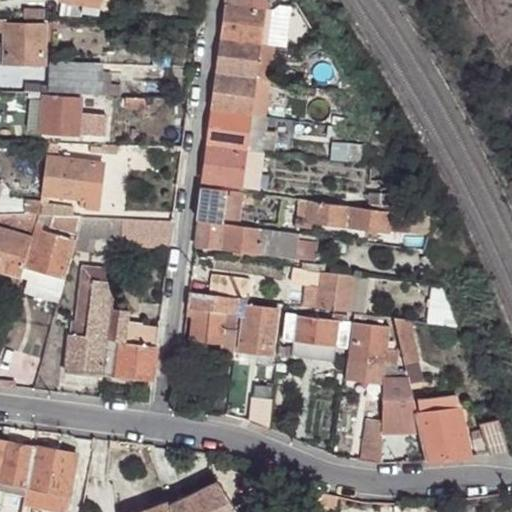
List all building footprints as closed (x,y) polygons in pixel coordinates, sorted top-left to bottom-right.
[(101,0),(61,0),(61,4),(82,7),(96,9),(100,10),(101,0)] [(226,0),(225,11),(246,14),(267,10),(260,1),(259,0),(226,0)] [(82,7),(61,4),(59,19),(79,22),(80,16),(82,7)] [(96,9),(82,7),(80,16),(94,18),(96,9)] [(246,14),(225,11),(221,42),(259,47),(259,43),(262,15),(246,14)] [(22,15),(23,24),(36,24),(36,15),(22,15)] [(23,24),(3,24),(2,34),(1,49),(2,60),(2,69),(43,70),(44,25),(36,24),(23,24)] [(259,47),(221,42),(217,78),(254,83),(258,53),(259,47)] [(273,55),(273,49),(259,47),(258,53),(273,55)] [(61,59),(60,68),(79,69),(79,60),(61,59)] [(49,67),(48,89),(48,95),(99,96),(100,73),(100,69),(79,69),(60,68),(49,67)] [(132,71),(133,100),(142,100),(141,67),(133,67),(132,71)] [(99,96),(99,99),(108,98),(109,75),(100,73),(99,96)] [(254,83),(217,78),(212,115),(249,119),(254,83)] [(26,136),(39,137),(43,98),(30,97),(26,136)] [(43,98),(39,137),(84,142),(87,122),(78,121),(79,101),(43,98)] [(133,100),(124,99),(124,109),(142,110),(143,100),(142,100),(133,100)] [(247,136),(249,119),(212,115),(208,151),(245,156),(247,136)] [(268,121),(249,119),(247,136),(262,137),(266,138),(268,121)] [(261,158),(262,137),(247,136),(245,156),(259,158),(261,158)] [(331,159),(361,163),(363,145),(333,142),(331,159)] [(47,147),(46,162),(55,162),(56,148),(47,147)] [(245,156),(208,151),(204,187),(240,190),(245,156)] [(255,191),(259,158),(245,156),(240,190),(255,191)] [(46,162),(42,197),(49,198),(79,202),(84,165),(55,162),(46,162)] [(101,167),(84,165),(79,202),(79,213),(97,215),(101,167)] [(367,211),(368,196),(368,195),(341,191),(338,208),(367,211)] [(239,226),(243,198),(202,193),(198,227),(221,230),(222,224),(239,226)] [(405,214),(396,198),(368,196),(367,211),(405,214)] [(42,197),(41,205),(42,210),(49,210),(49,198),(42,197)] [(306,220),(309,205),(295,203),(293,226),(291,237),(299,229),(300,220),(306,220)] [(29,204),(29,218),(38,219),(40,218),(42,210),(41,205),(29,204)] [(416,235),(405,214),(367,211),(338,208),(309,205),(306,220),(300,220),(299,229),(305,230),(305,224),(343,229),(386,233),(405,234),(416,235)] [(42,210),(40,218),(72,220),(73,212),(49,210),(42,210)] [(20,218),(0,218),(0,219),(0,226),(16,230),(16,229),(20,218)] [(20,218),(16,229),(33,235),(35,228),(38,219),(29,218),(20,218)] [(40,218),(38,219),(35,228),(77,232),(80,221),(72,220),(40,218)] [(99,223),(82,221),(81,238),(98,240),(99,223)] [(99,223),(98,240),(109,241),(111,234),(110,224),(99,223)] [(305,230),(299,229),(291,237),(299,238),(315,240),(341,243),(343,229),(305,224),(305,230)] [(168,252),(171,232),(172,230),(165,228),(137,226),(123,225),(121,235),(118,248),(133,250),(168,252)] [(224,230),(221,230),(198,227),(196,244),(207,246),(206,251),(221,254),(224,230)] [(264,234),(224,230),(221,254),(261,259),(264,234)] [(20,279),(31,241),(0,232),(0,272),(1,273),(20,279)] [(385,248),(404,250),(405,234),(386,233),(385,248)] [(299,238),(291,237),(278,236),(264,234),(261,259),(296,262),(298,245),(299,238)] [(426,252),(416,235),(405,234),(404,250),(426,252)] [(65,265),(67,259),(71,243),(40,235),(30,271),(62,280),(65,265)] [(315,240),(299,238),(298,245),(315,246),(315,240)] [(316,274),(316,267),(303,265),(303,272),(316,274)] [(111,314),(115,288),(108,287),(109,273),(87,270),(85,285),(83,284),(78,326),(73,326),(66,376),(100,381),(105,344),(107,344),(111,314)] [(58,304),(64,281),(62,280),(30,271),(24,294),(58,304)] [(291,286),(320,289),(323,275),(316,274),(303,272),(294,272),(291,286)] [(0,293),(16,298),(20,279),(1,273),(0,275),(0,293)] [(349,315),(354,278),(324,275),(323,275),(320,289),(318,311),(349,315)] [(209,301),(249,306),(252,286),(211,281),(209,301)] [(209,301),(189,298),(186,318),(192,319),(223,323),(237,325),(238,327),(243,328),(246,311),(248,311),(249,306),(209,301)] [(278,315),(248,311),(246,311),(243,328),(240,357),(272,361),(278,315)] [(127,316),(111,314),(107,344),(103,380),(153,386),(159,333),(126,328),(127,316)] [(192,319),(192,324),(189,345),(220,349),(223,323),(192,319)] [(284,344),(293,346),(296,321),(287,319),(284,344)] [(293,346),(335,351),(338,326),(335,325),(296,321),(293,346)] [(417,362),(408,324),(395,322),(405,365),(417,362)] [(218,364),(233,366),(234,359),(238,327),(237,325),(223,323),(220,349),(218,364)] [(338,326),(335,351),(348,352),(350,328),(338,326)] [(367,365),(385,367),(386,353),(389,332),(354,328),(347,383),(364,385),(367,365)] [(293,346),(291,354),(291,362),(334,368),(335,351),(293,346)] [(386,353),(385,367),(396,369),(395,354),(386,353)] [(423,382),(417,362),(405,365),(408,380),(410,385),(423,382)] [(385,387),(386,382),(385,367),(367,365),(364,385),(385,387)] [(410,385),(408,380),(386,382),(385,387),(383,423),(382,433),(421,431),(417,414),(412,394),(411,389),(410,385)] [(256,386),(255,398),(271,399),(272,388),(256,386)] [(251,397),(249,420),(269,428),(271,399),(255,398),(251,397)] [(419,402),(421,414),(460,409),(456,398),(419,402)] [(417,414),(421,431),(428,463),(471,457),(460,409),(421,414),(417,414)] [(508,455),(497,422),(478,426),(481,434),(483,440),(488,456),(508,455)] [(6,445),(22,448),(26,434),(8,432),(6,445)] [(369,433),(363,463),(381,465),(382,433),(380,433),(369,433)] [(483,440),(481,434),(471,436),(472,443),(483,440)] [(476,458),(488,456),(483,440),(472,443),(476,458)] [(0,468),(0,482),(25,488),(33,446),(22,448),(6,445),(0,468)] [(33,446),(25,488),(21,506),(50,511),(64,511),(76,455),(33,446)] [(235,511),(232,505),(216,483),(169,506),(167,503),(142,511),(235,511)] [(304,487),(300,499),(320,505),(324,493),(304,487)] [(329,507),(333,494),(324,493),(320,505),(329,507)] [(262,511),(256,497),(232,505),(235,511),(262,511)]
